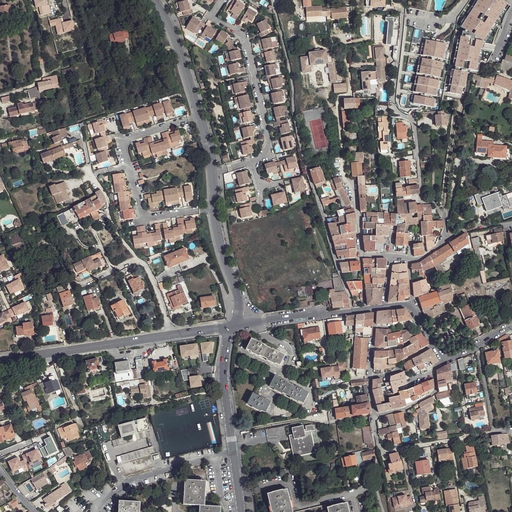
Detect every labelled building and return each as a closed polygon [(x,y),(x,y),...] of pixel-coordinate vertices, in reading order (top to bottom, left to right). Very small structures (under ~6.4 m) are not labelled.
[(475,0),(461,23),(448,93),(462,95),(466,73),(470,73),(471,70),(479,71),(484,42),(509,5),(501,0),(475,0)] [(189,10),(187,1),(177,3),(180,13),(182,12),(183,15),(192,13),(191,9),(189,10)] [(235,3),(232,1),(227,11),(230,13),(231,11),(238,16),(244,7),(236,2),(235,3)] [(51,14),(49,5),(39,7),(41,16),(51,14)] [(306,16),(322,15),(322,11),(322,5),(305,6),(306,16)] [(0,18),(12,17),(11,12),(10,8),(10,6),(0,7),(0,18)] [(326,10),(327,14),(331,14),(332,18),(342,17),(346,17),(347,17),(346,6),(331,8),(331,10),(326,10)] [(256,14),(248,9),(241,21),(244,23),(246,19),(251,22),(256,14)] [(203,24),(192,17),(186,27),(194,32),(193,34),(195,36),(201,27),(203,24)] [(392,45),(394,17),(386,17),(386,21),(389,22),(386,45),(392,45)] [(269,29),(265,21),(256,25),(260,34),(258,35),(260,38),(268,34),(267,31),(269,29)] [(205,30),(200,36),(204,39),(206,37),(210,40),(215,32),(207,26),(205,30)] [(225,40),(227,36),(227,35),(220,31),(215,39),(222,44),(225,40)] [(123,41),(121,33),(108,36),(111,47),(124,44),(123,41)] [(263,50),(267,49),(272,48),(270,39),(258,41),(259,45),(262,45),(263,50)] [(449,45),(426,41),(414,103),(436,108),(449,45)] [(376,49),(385,48),(385,46),(374,47),(376,60),(377,60),(376,49)] [(377,60),(378,67),(385,67),(387,66),(385,48),(376,49),(377,60)] [(238,50),(234,51),(228,53),(231,61),(241,58),(238,50)] [(310,55),(310,57),(302,58),(303,71),(312,70),(311,65),(311,63),(328,61),(329,63),(329,67),(335,67),(335,60),(334,59),(333,58),(333,57),(332,56),(331,55),(330,55),(328,55),(328,53),(327,50),(321,50),(316,51),(310,52),(310,55)] [(273,52),(267,53),(264,54),(261,54),(262,58),(265,57),(266,63),(275,61),(273,52)] [(510,70),(511,64),(511,62),(511,63),(505,60),(503,60),(500,68),(510,71),(510,70)] [(244,72),(243,68),(238,69),(237,64),(228,66),(230,75),(244,72)] [(266,77),(270,76),(276,75),(274,70),(277,69),(276,64),(264,67),(266,77)] [(368,81),(371,80),(378,80),(379,82),(387,82),(385,67),(378,67),(377,68),(377,72),(362,73),(364,91),(369,90),(368,81)] [(489,82),(505,89),(507,83),(510,84),(511,81),(496,76),(495,78),(487,74),(484,79),(489,82)] [(482,78),(474,75),(472,79),(477,81),(475,86),(486,88),(489,82),(484,79),(482,78)] [(38,85),(38,87),(40,92),(60,87),(58,76),(43,79),(44,83),(38,85)] [(279,78),(271,80),(267,81),(268,84),(271,84),(273,90),(282,88),(279,78)] [(247,85),(246,82),(233,85),(235,94),(244,92),(243,86),(247,85)] [(346,84),(333,84),(334,93),(347,92),(346,84)] [(38,87),(27,91),(30,99),(40,95),(40,92),(38,87)] [(485,89),(480,88),(476,96),(481,98),(485,89)] [(283,96),(282,91),(271,94),(273,104),(282,102),(281,96),(283,96)] [(240,109),(244,108),(248,107),(247,104),(250,103),(248,95),(238,97),(240,109)] [(2,105),(11,102),(10,97),(1,100),(2,105)] [(348,100),(344,100),(344,103),(344,109),(360,108),(359,107),(363,107),(363,101),(359,101),(359,99),(348,100)] [(166,113),(167,116),(174,114),(170,101),(163,103),(163,104),(160,105),(163,112),(166,111),(166,113)] [(18,108),(20,115),(30,112),(28,105),(24,106),(23,104),(17,105),(18,106),(18,108)] [(163,112),(160,105),(160,104),(153,106),(154,107),(150,108),(153,115),(156,114),(156,116),(157,119),(164,117),(163,114),(163,112)] [(275,118),(278,117),(284,116),(283,111),(286,110),(285,106),(273,108),(275,118)] [(17,108),(8,111),(11,118),(20,115),(18,108),(17,108)] [(153,115),(150,108),(147,109),(140,111),(144,123),(150,121),(149,118),(149,116),(153,115)] [(144,123),(140,111),(133,113),(134,113),(130,114),(132,121),(136,120),(136,122),(137,125),(144,123)] [(249,111),(245,112),(239,113),(240,119),(243,118),(244,123),(253,121),(250,111),(249,111)] [(341,113),(343,129),(346,128),(347,132),(351,132),(350,123),(348,123),(347,112),(344,112),(341,113)] [(132,121),(130,114),(127,115),(127,114),(120,117),(125,131),(131,129),(130,124),(129,122),(132,121)] [(380,147),(387,147),(387,141),(388,141),(388,135),(387,135),(387,132),(386,130),(388,129),(387,124),(388,116),(383,116),(383,122),(378,122),(379,131),(379,137),(383,137),(383,141),(380,141),(380,147)] [(444,116),(439,116),(436,117),(436,126),(447,126),(447,116),(444,116)] [(322,117),(309,120),(315,149),(329,146),(322,117)] [(287,119),(279,121),(276,122),(274,123),(275,127),(279,126),(280,125),(281,128),(279,128),(281,134),(290,132),(287,119)] [(103,121),(91,125),(93,131),(94,135),(104,132),(102,126),(105,125),(103,121)] [(244,138),(249,136),(253,136),(252,129),(255,129),(254,125),(242,128),(244,138)] [(404,126),(396,126),(397,139),(407,139),(406,130),(407,130),(407,126),(404,126)] [(61,131),(47,135),(47,137),(53,135),(54,139),(53,139),(55,145),(61,143),(62,142),(61,138),(67,136),(65,130),(61,131)] [(170,145),(179,142),(182,141),(179,131),(174,132),(175,134),(171,136),(170,134),(170,132),(166,133),(170,145)] [(171,149),(170,145),(166,133),(162,134),(164,140),(164,143),(159,144),(162,152),(167,150),(171,149)] [(109,140),(108,136),(95,140),(98,150),(108,147),(106,141),(108,141),(109,140)] [(293,148),(290,136),(283,138),(284,141),(281,141),(283,150),(293,148)] [(156,154),(162,152),(159,144),(154,146),(154,143),(152,137),(148,139),(151,151),(153,155),(156,154)] [(139,155),(142,153),(151,151),(148,139),(144,140),(144,142),(145,144),(141,145),(140,143),(136,144),(139,155)] [(254,139),(250,140),(241,142),(244,154),(253,152),(250,144),(255,143),(254,139)] [(26,140),(1,145),(3,149),(11,147),(12,153),(24,151),(28,150),(26,140)] [(494,142),(477,141),(476,147),(478,147),(478,153),(488,154),(488,157),(506,159),(506,147),(493,146),(494,142)] [(43,165),(55,160),(52,152),(62,148),(61,143),(55,145),(47,148),(48,153),(40,156),(43,165)] [(52,152),(55,160),(66,156),(64,150),(62,148),(52,152)] [(99,154),(96,154),(99,164),(109,161),(107,156),(107,155),(109,154),(110,155),(111,159),(114,157),(112,150),(108,150),(99,154)] [(282,160),(283,164),(285,171),(288,170),(288,169),(297,167),(294,156),(285,158),(286,160),(282,160)] [(278,173),(275,165),(274,161),(264,165),(267,173),(272,172),(273,174),(278,173)] [(408,168),(408,161),(400,161),(401,177),(410,177),(410,168),(408,168)] [(353,177),(358,177),(362,177),(361,163),(360,163),(356,163),(352,163),(353,177)] [(312,178),(315,185),(324,182),(325,182),(320,167),(319,167),(310,170),(312,178)] [(248,180),(246,172),(237,174),(239,186),(247,184),(246,181),(248,180)] [(113,176),(115,185),(125,183),(125,178),(127,178),(126,173),(113,176)] [(305,191),(302,177),(291,180),(295,193),(305,191)] [(339,197),(340,199),(342,207),(351,205),(350,203),(342,187),(340,177),(330,180),(334,191),(337,197),(339,197)] [(125,183),(115,185),(116,194),(118,194),(129,192),(128,188),(126,188),(125,183)] [(64,193),(65,192),(66,192),(63,184),(59,186),(54,189),(53,188),(47,190),(51,199),(52,199),(55,198),(58,206),(68,202),(65,196),(64,193)] [(191,186),(163,190),(165,204),(180,202),(179,198),(186,198),(186,201),(193,200),(191,186)] [(419,194),(419,186),(410,187),(411,195),(419,194)] [(250,191),(249,187),(235,191),(238,203),(247,201),(245,192),(250,191)] [(403,196),(411,195),(410,187),(407,187),(402,188),(396,189),(397,197),(403,196)] [(129,192),(118,194),(120,203),(131,201),(130,196),(132,195),(131,191),(129,192)] [(162,202),(160,191),(157,192),(157,194),(152,195),(152,194),(144,196),(145,199),(150,199),(151,205),(158,204),(158,203),(162,202)] [(501,197),(499,192),(490,195),(489,191),(475,196),(478,206),(485,203),(487,210),(501,205),(498,198),(501,197)] [(98,197),(91,201),(97,211),(107,206),(104,201),(102,202),(102,201),(104,200),(99,192),(97,193),(98,197)] [(286,203),(284,193),(271,196),(273,206),(286,203)] [(329,200),(322,203),(323,206),(333,202),(332,200),(336,198),(337,200),(340,199),(339,197),(337,197),(329,200)] [(397,200),(397,215),(398,215),(405,214),(404,205),(403,199),(397,200)] [(91,201),(90,200),(73,209),(76,215),(78,217),(79,220),(90,214),(94,221),(100,219),(99,215),(97,211),(91,201)] [(131,207),(131,201),(120,203),(121,212),(123,212),(134,210),(134,206),(131,207)] [(420,218),(424,218),(424,216),(422,205),(417,206),(416,203),(409,204),(409,214),(412,213),(417,213),(417,217),(420,217),(420,218)] [(251,207),(251,204),(240,206),(241,210),(240,210),(242,219),(252,216),(250,207),(251,207)] [(422,205),(424,216),(431,215),(433,205),(422,205)] [(424,222),(427,222),(431,222),(431,221),(443,221),(439,213),(433,205),(431,215),(424,216),(424,218),(424,222)] [(76,215),(73,209),(63,214),(66,220),(72,217),(76,215)] [(339,217),(345,215),(344,211),(343,209),(337,211),(338,217),(339,217)] [(135,215),(134,210),(123,212),(125,221),(138,218),(137,215),(135,215)] [(340,226),(342,235),(355,232),(356,225),(355,213),(345,215),(347,224),(340,226)] [(409,214),(405,214),(406,224),(405,225),(409,225),(412,225),(419,224),(419,223),(422,223),(422,222),(424,222),(424,218),(420,218),(420,217),(417,217),(412,218),(412,213),(409,214)] [(66,220),(63,214),(56,218),(62,229),(68,225),(66,220)] [(398,226),(396,233),(405,233),(405,229),(405,225),(406,224),(405,214),(398,215),(398,218),(398,225),(398,226)] [(328,224),(332,237),(342,235),(340,226),(347,224),(345,215),(339,217),(339,222),(338,222),(328,224)] [(62,229),(56,218),(52,220),(60,234),(63,232),(62,229)] [(184,236),(184,231),(182,219),(178,220),(179,226),(179,228),(174,229),(174,231),(175,237),(184,236)] [(182,219),(184,231),(196,229),(195,219),(191,219),(191,220),(191,222),(186,222),(185,221),(185,219),(182,219)] [(427,222),(428,235),(432,235),(433,230),(443,229),(443,221),(431,221),(431,222),(427,222)] [(176,240),(175,237),(174,231),(169,232),(168,230),(167,223),(163,224),(166,241),(171,240),(171,241),(176,240)] [(422,229),(422,223),(419,223),(419,224),(412,225),(414,227),(414,230),(415,230),(415,231),(416,231),(418,231),(419,229),(422,229)] [(378,224),(376,224),(376,230),(376,236),(383,236),(388,236),(388,230),(388,225),(385,225),(378,224)] [(20,233),(21,237),(42,229),(40,225),(20,233)] [(153,244),(159,244),(158,242),(162,241),(159,225),(155,225),(156,232),(156,233),(152,234),(153,244)] [(140,245),(144,244),(141,227),(137,228),(138,234),(139,236),(133,237),(135,247),(140,247),(140,245)] [(148,245),(153,244),(152,234),(146,235),(146,233),(145,227),(141,227),(144,244),(148,243),(148,245)] [(332,237),(335,246),(345,245),(346,240),(355,238),(355,232),(342,235),(332,237)] [(7,237),(9,241),(21,237),(20,233),(7,237)] [(494,234),(491,235),(492,240),(493,244),(503,242),(501,233),(494,234)] [(466,234),(439,250),(445,259),(469,244),(466,234)] [(426,248),(435,246),(433,237),(432,237),(432,235),(428,235),(427,236),(425,236),(426,243),(426,248)] [(21,237),(9,241),(11,248),(14,247),(17,255),(29,251),(28,247),(25,248),(21,237)] [(346,250),(355,249),(355,238),(346,240),(345,245),(346,250)] [(471,239),(474,249),(479,249),(481,248),(478,238),(471,239)] [(375,244),(375,242),(364,242),(366,253),(373,253),(373,249),(375,249),(375,244)] [(423,256),(423,243),(422,244),(414,245),(414,248),(413,248),(414,256),(415,257),(423,256)] [(383,244),(375,244),(375,249),(373,249),(373,253),(383,252),(383,244)] [(469,246),(469,244),(445,259),(436,264),(437,266),(469,246)] [(356,258),(355,249),(346,250),(336,251),(338,257),(345,256),(346,259),(356,258)] [(474,249),(477,263),(482,262),(479,249),(474,249)] [(182,260),(186,258),(187,258),(184,250),(174,254),(178,265),(184,263),(182,260)] [(439,250),(430,256),(433,262),(432,263),(434,266),(436,264),(445,259),(439,250)] [(178,265),(174,254),(163,259),(167,266),(168,266),(172,264),(173,268),(178,265)] [(5,258),(4,257),(1,258),(0,255),(0,268),(3,275),(10,271),(9,270),(7,266),(11,264),(8,257),(5,258)] [(433,262),(430,256),(420,263),(422,272),(423,272),(434,266),(432,263),(433,262)] [(93,267),(94,271),(103,266),(100,259),(94,262),(91,257),(74,265),(78,272),(86,268),(86,270),(88,269),(93,267)] [(364,269),(371,269),(371,259),(363,259),(364,269)] [(387,259),(376,259),(376,269),(386,268),(387,259)] [(350,272),(353,271),(360,270),(360,261),(350,262),(350,272)] [(342,273),(350,272),(350,262),(339,263),(342,273)] [(419,276),(424,275),(423,272),(422,272),(420,263),(412,265),(412,271),(418,270),(419,274),(419,276)] [(392,266),(392,273),(398,274),(398,275),(407,273),(406,264),(400,264),(392,266)] [(425,279),(438,273),(436,270),(425,276),(424,276),(425,279)] [(23,278),(21,274),(15,277),(13,277),(16,282),(6,286),(10,294),(13,293),(18,290),(19,291),(23,289),(19,280),(23,278)] [(138,277),(136,278),(133,279),(132,278),(127,281),(133,293),(137,291),(136,289),(142,286),(143,286),(142,286),(143,285),(143,284),(142,283),(141,283),(138,277)] [(344,290),(339,277),(332,279),(333,292),(335,291),(341,290),(344,290)] [(398,286),(408,284),(408,278),(399,280),(398,286)] [(383,284),(384,279),(372,279),(372,284),(372,289),(377,289),(377,285),(383,284)] [(428,290),(425,280),(413,283),(414,296),(414,297),(415,297),(417,297),(422,295),(421,293),(427,290),(428,290)] [(362,290),(361,281),(352,282),(346,282),(350,291),(358,291),(362,290)] [(453,296),(449,284),(449,283),(439,287),(440,289),(442,292),(438,293),(437,290),(437,288),(435,289),(435,288),(434,288),(433,288),(433,289),(431,290),(433,293),(429,295),(427,290),(421,293),(422,295),(417,297),(421,306),(422,309),(423,310),(428,308),(429,311),(434,308),(434,307),(433,305),(436,303),(441,302),(442,303),(442,302),(442,300),(452,296),(453,296)] [(187,302),(183,290),(181,284),(176,286),(178,291),(172,294),(167,296),(170,304),(172,303),(174,307),(180,305),(187,302)] [(409,294),(408,284),(398,286),(398,287),(398,301),(404,300),(404,295),(409,294)] [(311,285),(303,286),(305,296),(313,294),(311,285)] [(305,296),(303,286),(296,288),(298,297),(305,296)] [(388,303),(398,301),(398,287),(390,287),(388,303)] [(381,304),(383,289),(377,289),(372,289),(366,290),(367,305),(372,305),(381,304)] [(343,306),(343,308),(349,307),(347,297),(344,290),(341,290),(341,294),(336,295),(330,297),(330,300),(332,307),(343,306)] [(68,304),(73,302),(72,300),(71,297),(70,295),(69,291),(58,294),(63,307),(68,305),(68,304)] [(91,299),(90,296),(90,295),(83,297),(87,311),(95,309),(95,310),(100,308),(96,297),(94,298),(91,299)] [(453,300),(453,299),(452,296),(442,300),(442,302),(442,303),(442,304),(443,304),(443,305),(448,303),(453,300)] [(124,316),(124,317),(129,314),(122,300),(110,306),(113,311),(114,311),(118,318),(124,316)] [(24,303),(0,313),(0,323),(6,321),(6,319),(15,315),(16,317),(28,311),(24,303)] [(428,308),(423,310),(425,314),(428,319),(446,311),(443,305),(443,304),(442,304),(440,305),(440,306),(439,306),(439,305),(437,306),(437,305),(436,303),(433,305),(434,307),(434,308),(429,311),(428,308)] [(451,309),(448,303),(443,305),(446,311),(451,309)] [(470,309),(468,305),(468,306),(463,308),(459,309),(465,322),(474,317),(473,316),(470,310),(470,309)] [(406,309),(396,310),(398,322),(412,320),(406,309)] [(52,319),(53,318),(52,311),(47,312),(48,316),(41,317),(43,327),(53,325),(52,322),(52,319)] [(376,324),(388,323),(387,311),(377,312),(376,324)] [(372,313),(364,314),(363,327),(373,326),(374,313),(373,313),(372,313)] [(364,314),(356,315),(356,324),(355,332),(357,332),(363,332),(363,327),(364,314)] [(356,315),(346,316),(346,321),(346,326),(356,324),(356,315)] [(475,316),(473,316),(474,317),(465,322),(469,331),(479,326),(479,324),(477,321),(475,316)] [(412,320),(398,322),(399,327),(399,329),(407,327),(412,326),(414,325),(412,320)] [(318,321),(303,323),(304,330),(310,329),(314,328),(319,328),(318,321)] [(25,334),(25,336),(34,335),(32,322),(21,323),(22,326),(23,335),(25,334)] [(342,333),(341,322),(328,324),(330,335),(342,333)] [(23,335),(22,326),(15,327),(16,330),(17,336),(23,335)] [(363,332),(363,336),(372,335),(373,326),(363,327),(363,332)] [(321,338),(319,328),(314,328),(310,329),(304,330),(305,335),(303,335),(303,336),(304,341),(321,338)] [(407,331),(400,332),(400,333),(402,338),(404,344),(408,342),(410,341),(409,340),(408,335),(407,331)] [(400,333),(391,334),(387,335),(387,341),(402,338),(400,333)] [(416,342),(423,338),(420,334),(415,336),(413,337),(416,343),(416,342)] [(377,348),(388,347),(387,341),(387,335),(376,336),(375,346),(377,348)] [(367,338),(356,337),(355,353),(366,354),(367,338)] [(410,341),(412,344),(416,352),(420,349),(416,342),(416,343),(413,337),(409,340),(410,341)] [(264,346),(264,345),(251,338),(246,349),(251,351),(250,352),(259,356),(259,355),(267,359),(267,360),(275,364),(275,363),(280,366),(285,355),(272,349),(264,346)] [(387,341),(388,347),(399,345),(403,344),(404,344),(402,338),(387,341)] [(424,338),(423,338),(416,342),(420,349),(428,345),(424,338)] [(188,340),(178,342),(180,353),(190,352),(190,350),(188,340)] [(504,352),(511,350),(511,340),(502,342),(504,352)] [(410,345),(403,349),(407,357),(416,352),(412,344),(410,345)] [(400,350),(394,351),(395,359),(396,363),(399,362),(401,360),(407,357),(403,349),(400,350)] [(425,352),(418,356),(422,363),(429,360),(432,365),(437,362),(430,350),(427,351),(425,352)] [(488,365),(500,362),(498,351),(485,353),(488,365)] [(357,368),(365,369),(366,354),(355,353),(353,368),(357,368)] [(422,363),(418,356),(415,358),(410,360),(408,362),(411,368),(417,366),(422,363)] [(89,371),(90,371),(97,370),(97,369),(98,368),(99,367),(97,359),(85,362),(87,370),(88,370),(89,371)] [(197,360),(198,368),(206,367),(205,359),(197,360)] [(388,359),(374,359),(373,370),(381,370),(385,369),(386,369),(388,369),(388,359)] [(395,359),(388,359),(388,369),(391,368),(396,367),(396,363),(395,359)] [(144,378),(143,372),(141,360),(135,360),(136,370),(135,370),(136,379),(144,378)] [(152,362),(154,373),(170,370),(168,360),(164,360),(164,362),(157,364),(156,362),(152,362)] [(333,367),(321,369),(323,378),(334,376),(336,376),(336,378),(341,377),(340,371),(346,370),(346,361),(338,363),(339,368),(333,369),(333,367)] [(116,373),(130,371),(128,362),(114,364),(116,373)] [(405,371),(411,368),(408,362),(402,366),(405,370),(405,371)] [(445,366),(437,371),(437,378),(438,383),(438,384),(438,386),(439,389),(439,393),(447,391),(445,384),(445,381),(448,381),(448,384),(453,383),(453,382),(456,381),(456,379),(453,362),(450,364),(447,365),(445,366)] [(502,369),(500,362),(488,365),(489,371),(502,369)] [(358,376),(365,376),(365,369),(357,368),(356,375),(358,376)] [(117,382),(136,379),(135,370),(130,371),(116,373),(117,382)] [(389,382),(393,394),(399,393),(398,392),(397,387),(404,386),(406,384),(402,372),(390,377),(389,382)] [(288,383),(275,376),(270,387),(275,389),(274,390),(282,394),(283,393),(291,397),(290,398),(298,402),(299,401),(304,404),(309,393),(296,387),(295,387),(288,383)] [(382,379),(373,380),(373,382),(373,383),(372,390),(373,393),(374,398),(376,406),(380,405),(390,403),(388,399),(389,399),(388,395),(393,394),(389,382),(385,384),(384,383),(382,384),(382,379)] [(422,384),(412,388),(417,400),(422,398),(430,393),(428,390),(429,390),(431,389),(433,388),(434,388),(434,387),(434,386),(433,379),(422,384)] [(52,381),(39,386),(46,402),(53,393),(61,390),(57,380),(53,382),(52,381)] [(466,395),(477,393),(475,383),(464,385),(466,395)] [(145,384),(130,387),(131,392),(142,391),(143,397),(150,396),(149,385),(145,386),(145,384)] [(25,398),(30,410),(36,408),(36,407),(39,406),(34,394),(32,395),(30,390),(33,389),(31,385),(24,388),(26,392),(20,394),(23,399),(25,398)] [(407,390),(402,391),(406,405),(417,400),(412,388),(407,390)] [(390,403),(391,410),(406,406),(406,405),(402,391),(398,392),(399,393),(400,396),(394,397),(389,399),(388,399),(390,403)] [(453,403),(451,395),(450,391),(436,395),(438,401),(440,400),(440,401),(439,402),(439,403),(442,402),(443,406),(453,403)] [(253,393),(248,404),(253,406),(253,407),(261,411),(261,410),(266,413),(271,402),(253,393)] [(368,394),(365,395),(364,395),(356,396),(356,398),(357,403),(368,402),(369,401),(368,394)] [(419,404),(413,407),(411,409),(412,409),(413,409),(415,411),(416,411),(417,414),(418,416),(419,419),(420,429),(429,428),(427,414),(426,414),(425,412),(424,409),(431,407),(432,407),(431,404),(434,403),(432,396),(420,403),(419,404)] [(378,413),(391,410),(390,403),(380,405),(376,406),(378,413)] [(370,413),(369,404),(334,410),(335,413),(335,415),(336,419),(370,413)] [(483,406),(469,409),(471,420),(477,419),(476,417),(479,416),(485,415),(483,406)] [(411,421),(419,419),(418,416),(417,414),(416,411),(415,411),(410,412),(409,410),(408,411),(407,412),(409,419),(411,419),(411,421)] [(403,412),(394,415),(397,425),(401,424),(405,422),(403,412)] [(391,433),(398,432),(393,415),(393,414),(387,415),(388,417),(390,427),(388,427),(390,434),(391,433)] [(117,424),(121,436),(144,430),(143,428),(145,424),(147,423),(145,416),(117,424)] [(78,432),(75,424),(64,429),(63,427),(58,429),(62,439),(64,438),(65,440),(68,438),(70,442),(80,437),(78,432)] [(304,432),(303,427),(302,426),(291,428),(293,434),(288,435),(293,456),(315,452),(310,430),(304,432)] [(14,439),(10,427),(2,429),(0,429),(0,442),(1,443),(1,442),(6,441),(14,439)] [(121,436),(111,439),(113,445),(146,436),(144,430),(121,436)] [(371,433),(371,431),(363,432),(364,444),(365,444),(372,443),(372,438),(371,433)] [(435,433),(437,439),(447,437),(446,431),(435,433)] [(394,445),(400,443),(398,432),(391,433),(394,442),(394,445)] [(390,434),(385,435),(386,439),(388,439),(389,443),(394,442),(391,433),(390,434)] [(504,434),(491,436),(492,438),(490,439),(490,442),(492,441),(493,446),(497,445),(498,446),(500,446),(500,445),(505,444),(509,443),(508,434),(504,434)] [(46,446),(40,449),(44,458),(58,452),(50,437),(44,440),(45,443),(46,443),(48,445),(46,446)] [(152,445),(116,455),(117,461),(153,451),(152,445)] [(466,459),(467,469),(478,467),(474,445),(466,446),(467,452),(467,454),(465,454),(464,454),(465,459),(466,459)] [(273,460),(271,448),(253,452),(257,469),(263,468),(262,463),(273,460)] [(448,458),(448,460),(453,459),(451,448),(437,450),(438,460),(448,458)] [(22,456),(24,461),(24,462),(28,460),(31,465),(41,460),(36,450),(22,456)] [(374,454),(373,450),(361,454),(363,460),(372,458),(371,456),(374,456),(374,454)] [(78,465),(80,470),(84,468),(81,464),(85,462),(86,464),(91,461),(90,459),(89,460),(88,457),(89,455),(88,452),(76,458),(77,460),(74,462),(77,466),(78,465)] [(400,461),(398,453),(389,455),(391,463),(388,464),(389,470),(388,471),(388,473),(396,471),(403,469),(401,461),(400,461)] [(361,454),(355,455),(357,464),(357,466),(364,464),(363,460),(361,454)] [(355,455),(344,457),(346,467),(357,464),(355,455)] [(66,456),(57,464),(59,466),(68,459),(66,456)] [(18,458),(8,463),(13,473),(23,468),(24,471),(28,470),(24,462),(24,461),(20,463),(18,458)] [(420,470),(421,475),(431,473),(429,460),(415,462),(417,471),(420,470)] [(45,473),(33,479),(38,489),(49,482),(45,473)] [(200,505),(205,505),(206,481),(185,479),(184,504),(200,505)] [(24,484),(18,488),(25,496),(30,493),(24,484)] [(65,484),(58,489),(63,496),(71,492),(65,484)] [(440,500),(438,489),(433,489),(434,493),(431,493),(429,487),(421,488),(422,494),(424,493),(425,496),(419,497),(420,503),(426,502),(426,501),(435,499),(435,501),(440,500)] [(459,511),(456,488),(444,490),(447,505),(449,505),(450,511),(459,511)] [(63,496),(58,489),(43,500),(48,507),(63,496)] [(271,511),(292,511),(287,489),(268,494),(271,511)] [(405,495),(391,498),(393,508),(399,507),(398,505),(406,504),(406,506),(412,505),(410,497),(405,498),(405,495)] [(476,511),(485,510),(482,496),(478,497),(479,500),(470,502),(468,504),(469,507),(468,507),(469,511),(476,511)] [(118,511),(139,511),(140,502),(119,500),(118,511)]
